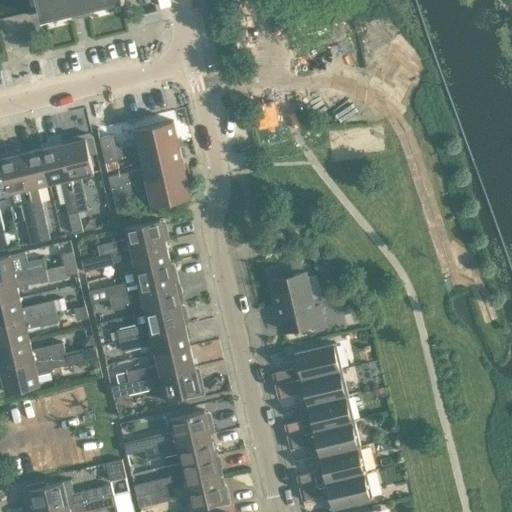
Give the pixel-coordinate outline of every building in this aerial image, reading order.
[(40,0),(43,7),(44,13),(71,6),(69,0),(84,0),(87,5),(94,1),(97,0),(40,0)] [(113,131),(100,134),(106,160),(119,157),(141,151),(180,142),(174,117),(135,126),(138,140),(134,138),(126,140),(125,143),(120,144),(115,141),(113,131)] [(72,139),(63,141),(79,209),(89,206),(81,172),(94,169),(90,152),(98,150),(93,133),(90,130),(73,134),(71,137),(72,139)] [(63,141),(42,146),(50,180),(61,177),(73,230),(83,228),(79,209),(63,141)] [(144,165),(109,173),(112,184),(186,167),(180,142),(141,151),(144,165)] [(42,146),(21,150),(41,238),(51,236),(39,183),(50,180),(42,146)] [(2,155),(0,155),(11,202),(22,200),(32,240),(41,238),(21,150),(13,152),(13,150),(11,149),(3,151),(2,153),(2,155)] [(0,155),(0,247),(9,246),(0,205),(0,204),(11,202),(0,155)] [(119,157),(106,160),(108,167),(120,164),(119,157)] [(186,167),(112,184),(118,214),(130,211),(126,193),(146,188),(150,190),(153,201),(192,192),(186,167)] [(88,213),(81,215),(84,228),(97,225),(95,217),(88,213)] [(115,238),(98,242),(101,252),(101,253),(166,238),(164,230),(166,229),(167,227),(165,219),(164,218),(161,218),(161,216),(127,224),(129,235),(115,239),(115,238)] [(101,252),(83,257),(85,268),(120,260),(120,259),(134,256),(137,267),(171,259),(166,238),(101,253),(101,252)] [(74,247),(63,250),(66,261),(77,259),(74,247)] [(10,252),(0,254),(0,276),(47,266),(44,255),(27,259),(13,263),(10,252)] [(77,259),(66,261),(68,272),(79,269),(77,259)] [(110,295),(176,280),(171,259),(137,267),(122,271),(124,281),(108,284),(110,294),(110,295)] [(47,266),(0,276),(0,299),(21,294),(18,284),(32,280),(32,281),(49,277),(47,266)] [(306,269),(271,277),(276,299),(272,301),(279,329),(283,328),(326,318),(322,300),(314,302),(306,269)] [(176,280),(110,295),(113,306),(130,302),(130,301),(133,301),(135,311),(181,301),(183,300),(184,298),(182,290),(180,289),(178,289),(176,280)] [(108,284),(90,288),(93,299),(110,295),(110,294),(108,284)] [(21,294),(0,299),(0,321),(57,308),(54,297),(37,301),(37,302),(23,305),(21,294)] [(65,294),(55,297),(57,308),(67,305),(65,294)] [(135,322),(118,326),(120,337),(186,322),(184,316),(187,315),(188,313),(186,304),(184,303),(181,303),(181,301),(135,311),(138,322),(135,323),(135,322)] [(57,308),(0,321),(0,343),(31,336),(28,326),(42,322),(42,323),(59,319),(57,308)] [(186,322),(120,337),(120,338),(123,348),(139,344),(148,342),(155,347),(156,351),(191,343),(186,322)] [(327,332),(325,324),(315,327),(316,335),(327,332)] [(86,332),(82,339),(84,346),(96,343),(94,331),(86,332)] [(31,336),(0,343),(0,361),(1,365),(67,350),(64,339),(47,343),(33,347),(31,336)] [(293,365),(273,370),(276,381),(341,367),(335,340),(298,349),(300,359),(297,360),(293,365)] [(67,350),(1,365),(7,389),(41,381),(39,372),(53,368),(54,366),(54,364),(99,354),(96,343),(84,346),(67,350)] [(145,364),(128,368),(130,378),(130,379),(196,364),(191,343),(156,351),(159,361),(145,365),(145,364)] [(127,382),(113,385),(115,394),(155,385),(158,398),(185,392),(186,396),(204,391),(206,389),(202,373),(200,372),(198,372),(196,364),(130,379),(131,381),(127,382)] [(341,367),(276,381),(279,394),(299,390),(304,393),(308,392),(310,401),(347,392),(341,367)] [(128,368),(117,371),(119,380),(130,378),(128,368)] [(305,416),(285,421),(288,433),(353,418),(347,392),(310,401),(312,410),(309,411),(305,416)] [(143,435),(126,440),(128,449),(146,445),(146,446),(211,431),(209,421),(212,421),(213,419),(211,411),(209,409),(206,410),(206,407),(171,415),(175,429),(161,432),(161,431),(143,435)] [(353,418),(288,433),(291,445),(312,441),(317,444),(320,443),(322,453),(359,444),(353,418)] [(211,431),(146,446),(149,457),(166,453),(180,449),(182,460),(216,452),(211,431)] [(318,468),(297,472),(300,484),(366,469),(359,444),(322,453),(324,462),(321,462),(318,468)] [(153,477),(136,482),(138,493),(221,473),(219,465),(222,465),(223,463),(221,453),(219,452),(216,453),(216,452),(182,460),(170,463),(173,473),(171,474),(171,473),(153,477)] [(123,456),(107,459),(111,477),(127,474),(123,456)] [(366,469),(300,484),(303,497),(323,492),(329,496),(332,495),(334,505),(372,496),(366,469)] [(221,473),(138,493),(141,503),(158,499),(176,495),(190,492),(193,505),(210,501),(210,503),(212,505),(230,500),(231,498),(228,483),(225,481),(223,482),(221,473)] [(26,483),(25,485),(29,502),(31,503),(33,503),(35,510),(114,492),(111,481),(98,484),(81,488),(81,489),(75,490),(72,476),(64,478),(45,483),(45,480),(43,479),(26,483)] [(114,492),(35,510),(35,511),(80,511),(86,510),(103,506),(117,503),(114,492)]
